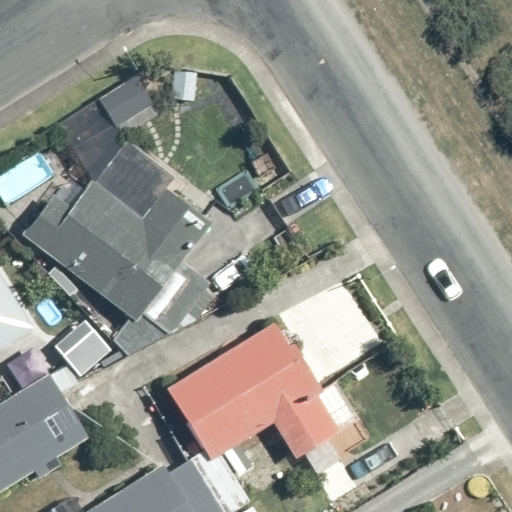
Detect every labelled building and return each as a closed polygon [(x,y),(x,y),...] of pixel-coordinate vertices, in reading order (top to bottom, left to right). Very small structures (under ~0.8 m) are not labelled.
[(102,180),(96,176),(78,199),(66,189),(30,233),(165,343),(214,283),(184,259),(218,217),(131,145),(102,180)] [(0,347),(34,327),(0,270),(0,347)] [(301,457),(345,430),(322,392),(331,386),(287,316),(169,388),(213,459),(277,420),(301,457)] [(0,491),(93,434),(53,369),(0,401),(0,491)] [(258,511),(253,503),(224,459),(205,471),(195,456),(172,471),(165,460),(85,511),(258,511)]
